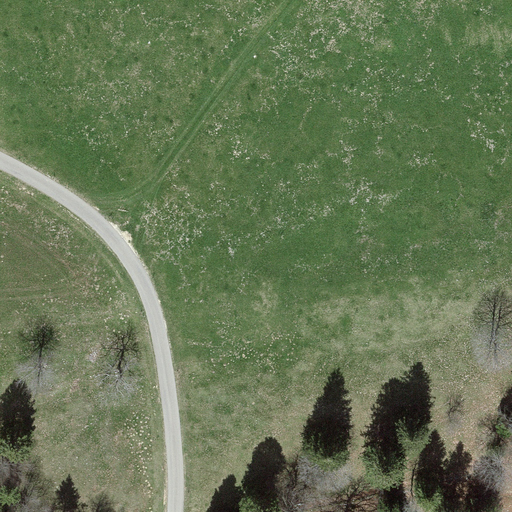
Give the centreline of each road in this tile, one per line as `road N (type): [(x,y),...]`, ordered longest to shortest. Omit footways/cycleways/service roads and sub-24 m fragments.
road 1 (unclassified): [(176,511),(169,396),(149,294),(128,256),(81,207),(0,162)]
road 2 (track): [(106,232),(221,48),(261,0)]
